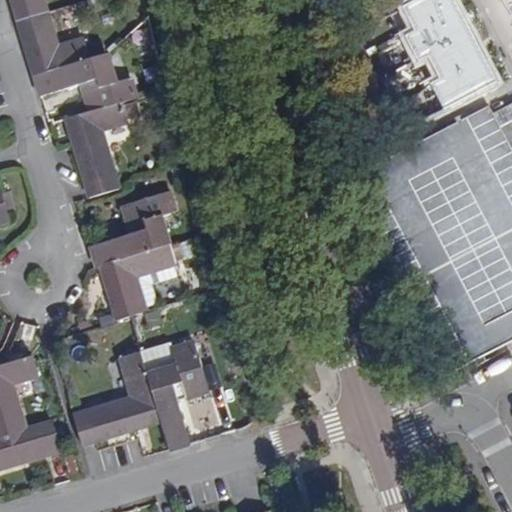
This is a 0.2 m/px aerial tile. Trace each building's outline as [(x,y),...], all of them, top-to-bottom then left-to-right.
[(12,0),(30,60),(35,58),(40,77),(35,78),(41,96),(82,84),(88,82),(91,90),(84,93),(90,114),(74,119),(81,138),(74,140),(90,196),(119,188),(102,131),(102,130),(128,123),(123,104),(138,99),(132,80),(118,84),(109,55),(88,62),(82,42),(58,49),(43,0),(12,0)] [(418,0),(402,8),(415,32),(457,10),(451,0),(418,0)] [(423,60),(469,35),(457,10),(415,32),(404,38),(417,62),(423,60)] [(423,60),(434,82),(481,57),(469,35),(423,60)] [(481,57),(434,82),(429,85),(442,110),(494,83),(481,57)] [(40,77),(35,58),(30,60),(35,78),(40,77)] [(91,90),(88,82),(82,84),(84,93),(91,90)] [(504,126),(511,123),(511,106),(499,110),(504,126)] [(511,340),(511,152),(487,107),(346,181),(448,374),(511,340)] [(68,120),(74,140),(81,138),(74,119),(68,120)] [(0,192),(0,223),(9,220),(1,192),(0,192)] [(176,213),(170,192),(122,206),(128,226),(135,224),(138,235),(131,235),(90,247),(97,268),(101,266),(107,266),(112,283),(107,284),(117,320),(147,312),(137,277),(176,265),(162,218),(176,213)] [(138,235),(135,224),(128,226),(131,235),(138,235)] [(101,266),(107,284),(112,283),(107,266),(101,266)] [(199,368),(185,322),(164,328),(169,343),(120,358),(131,396),(73,414),(83,447),(141,429),(139,421),(159,416),(161,423),(170,451),(193,444),(172,376),(171,371),(177,369),(178,375),(199,368)] [(39,376),(33,355),(0,364),(0,470),(58,453),(51,420),(27,428),(14,384),(39,376)] [(141,429),(161,423),(159,416),(139,421),(141,429)]
